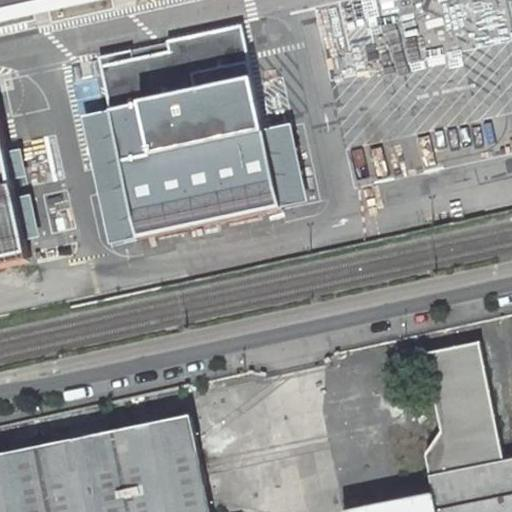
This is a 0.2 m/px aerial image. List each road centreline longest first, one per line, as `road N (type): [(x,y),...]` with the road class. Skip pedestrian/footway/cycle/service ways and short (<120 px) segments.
road 1 (residential): [(0,389),(511,283)]
road 2 (unknown): [(295,354),(327,511)]
